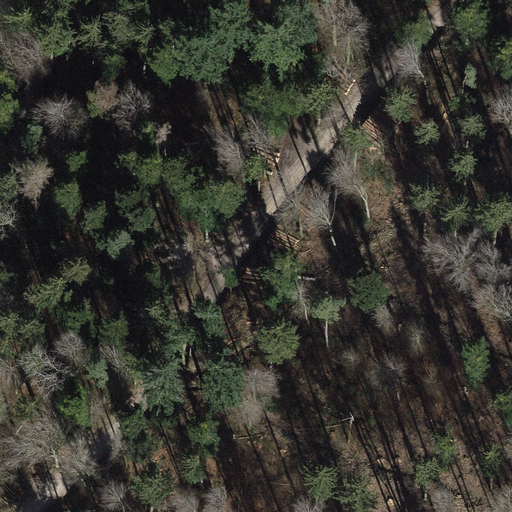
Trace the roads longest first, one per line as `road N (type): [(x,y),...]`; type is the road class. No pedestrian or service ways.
road 1 (track): [(28,511),(114,428),(302,164),(429,20),(460,0)]
road 2 (track): [(0,281),(48,0)]
